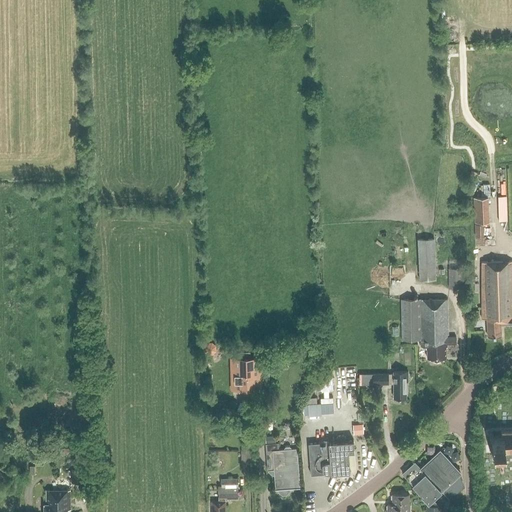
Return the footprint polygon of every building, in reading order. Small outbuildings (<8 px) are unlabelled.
[(477,222),(493,221),(492,195),(476,196),(477,222)] [(502,220),(511,220),(510,195),(501,195),(502,220)] [(478,245),(491,246),(491,236),(487,236),(487,222),(478,222),(478,245)] [(419,281),(436,280),(434,238),(418,239),(419,281)] [(511,262),(481,262),(482,319),(487,318),(487,328),(487,337),(501,336),(501,325),(511,325),(511,262)] [(449,268),(449,289),(462,289),(462,268),(449,268)] [(447,344),(456,344),(456,337),(448,337),(448,300),(446,300),(446,299),(420,299),(402,299),(402,340),(421,340),(420,347),(427,347),(427,358),(446,358),(446,346),(447,346),(447,344)] [(262,388),(261,357),(250,358),(250,351),(237,351),(237,358),(231,358),(232,389),(262,388)] [(393,384),(393,398),(406,398),(406,382),(408,382),(408,372),(393,372),(393,374),(373,374),(373,384),(393,384)] [(323,403),(324,412),(336,412),(336,403),(323,403)] [(511,430),(501,431),(501,436),(493,436),(493,442),(494,448),(502,448),(502,451),(511,450),(511,430)] [(348,454),(354,453),(353,440),(309,444),(311,475),(350,472),(348,454)] [(274,469),(268,470),(269,471),(273,475),(274,475),(275,489),(278,489),(278,491),(280,493),(283,495),(286,495),(289,493),(290,490),(290,488),(301,487),(300,487),(297,448),(298,448),(297,448),(291,448),(290,448),(289,446),(285,447),(283,448),(283,449),(278,449),(272,450),(274,469)] [(241,450),(241,464),(250,463),(249,450),(241,450)] [(436,504),(432,500),(441,491),(449,499),(464,486),(459,474),(460,473),(450,462),(450,461),(445,456),(440,451),(420,469),(415,463),(402,474),(421,494),(420,495),(428,503),(427,506),(425,507),(424,511),(438,511),(438,506),(436,506),(436,504)] [(71,469),(71,483),(83,483),(83,468),(71,469)] [(239,499),(239,493),(238,493),(237,487),(238,487),(238,478),(221,478),(221,486),(219,486),(219,501),(212,501),(212,511),(225,511),(225,499),(239,499)] [(55,511),(56,503),(58,503),(58,490),(45,490),(46,504),(44,504),(43,511),(55,511)] [(70,490),(58,490),(58,503),(56,503),(55,511),(67,511),(68,510),(70,510),(70,490)] [(410,511),(410,505),(409,505),(409,494),(392,494),(392,504),(387,504),(387,510),(385,510),(385,511),(410,511)]
